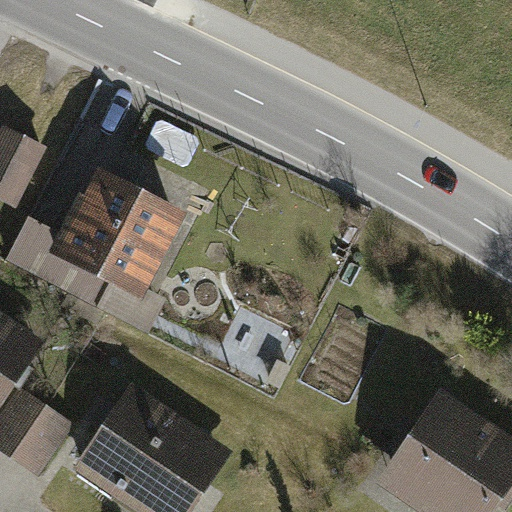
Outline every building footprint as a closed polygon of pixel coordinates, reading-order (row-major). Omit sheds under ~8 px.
[(49,149),(4,127),(0,135),(0,202),(18,211),(49,149)] [(192,212),(98,163),(79,199),(61,233),(38,277),(148,335),(167,299),(150,290),(192,212)] [(61,233),(31,218),(8,261),(38,277),(61,233)] [(39,340),(0,312),(0,396),(23,363),(39,340)] [(232,452),(134,387),(114,417),(79,469),(143,511),(212,511),(222,497),(208,488),(232,452)] [(511,434),(443,388),(379,484),(420,511),(501,511),(509,500),(511,496),(511,434)] [(72,424),(18,389),(0,416),(0,445),(40,473),(72,424)]
